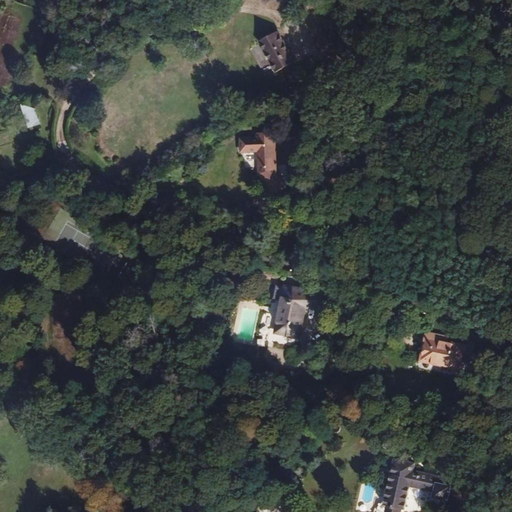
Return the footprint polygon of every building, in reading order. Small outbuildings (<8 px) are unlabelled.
[(279,56),(262,24),(243,35),(260,66),(279,56)] [(40,125),(36,105),(21,108),(25,128),(40,125)] [(247,175),(243,138),(226,139),(226,143),(210,144),(211,158),(227,157),(229,180),(242,200),(256,191),(247,175)] [(326,294),(287,285),(277,332),(299,337),(305,306),(323,309),(326,294)] [(427,335),(421,360),(446,365),(445,370),(464,374),(469,350),(445,345),(446,339),(427,335)] [(415,463),(394,459),(384,505),(388,506),(396,511),(400,511),(401,509),(405,509),(410,487),(434,492),(433,497),(448,501),(451,486),(452,479),(414,470),(415,463)]
